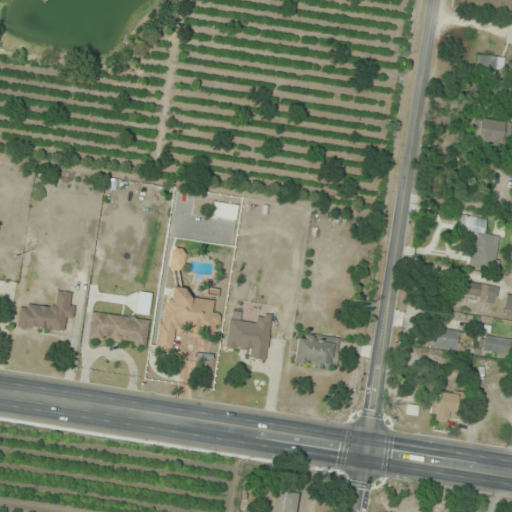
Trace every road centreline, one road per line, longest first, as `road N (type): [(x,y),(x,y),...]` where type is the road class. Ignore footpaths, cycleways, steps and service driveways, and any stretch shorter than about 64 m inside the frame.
road 1 (tertiary): [(367,451),(434,0)]
road 2 (secondary): [(367,451),(0,396)]
road 3 (secondary): [(511,475),(367,451)]
